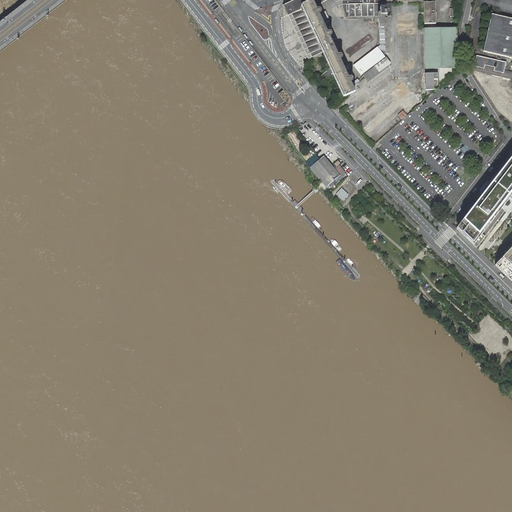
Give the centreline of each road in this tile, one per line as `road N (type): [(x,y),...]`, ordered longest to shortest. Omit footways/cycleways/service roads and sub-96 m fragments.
road 1 (secondary): [(307,104),(511,310)]
road 2 (secondary): [(511,295),(328,110)]
road 3 (tertiary): [(307,104),(288,117),(261,111),(253,82),(189,0)]
road 4 (residential): [(511,135),(463,67),(468,0)]
